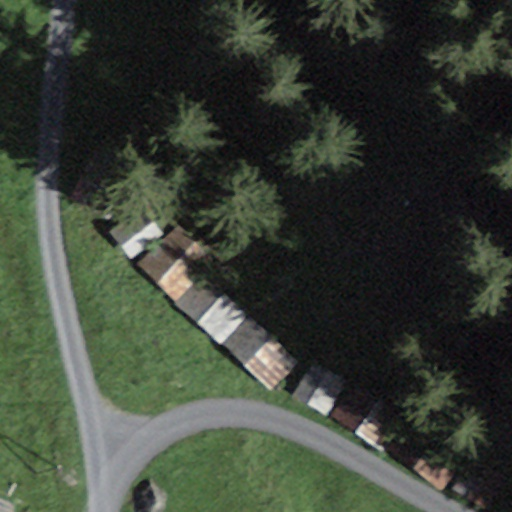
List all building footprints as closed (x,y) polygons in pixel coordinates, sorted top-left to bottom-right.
[(100,153),(77,194),(107,211),(129,169),(100,153)] [(118,230),(135,252),(155,235),(138,214),(118,230)] [(142,259),(179,296),(212,265),(174,229),(142,259)] [(223,336),(241,315),(203,280),(184,301),(223,336)] [(270,381),(290,362),(251,323),(231,342),(270,381)] [(300,393),(325,407),(338,383),(314,369),(300,393)] [(338,414),(382,444),(399,419),(356,389),(338,414)] [(391,445),(442,484),(467,455),(415,415),(391,445)] [(484,501),(496,479),(474,464),(460,486),(484,501)]
